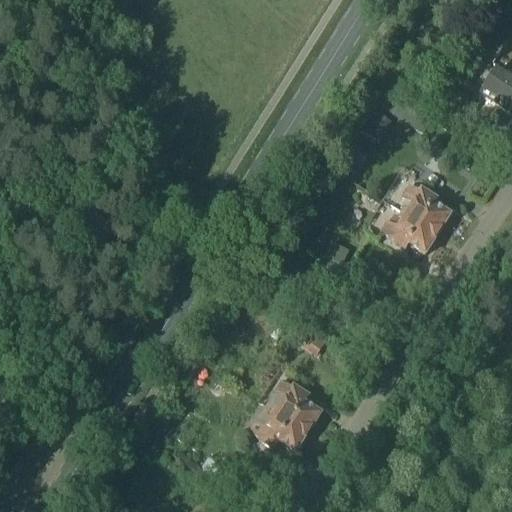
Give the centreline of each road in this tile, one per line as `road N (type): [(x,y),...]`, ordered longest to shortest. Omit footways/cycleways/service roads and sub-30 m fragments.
road 1 (primary): [(49,511),(369,0)]
road 2 (unclassified): [(300,511),(511,187)]
